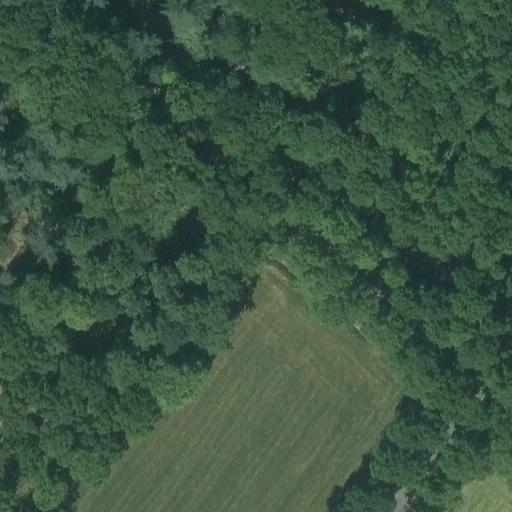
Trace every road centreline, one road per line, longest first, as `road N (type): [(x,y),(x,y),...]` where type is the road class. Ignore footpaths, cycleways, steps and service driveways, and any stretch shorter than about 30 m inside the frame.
road 1 (track): [(511,396),(297,223),(190,125),(156,114),(141,119),(84,172)]
road 2 (tertiary): [(386,511),(511,329)]
road 3 (track): [(84,172),(0,270)]
